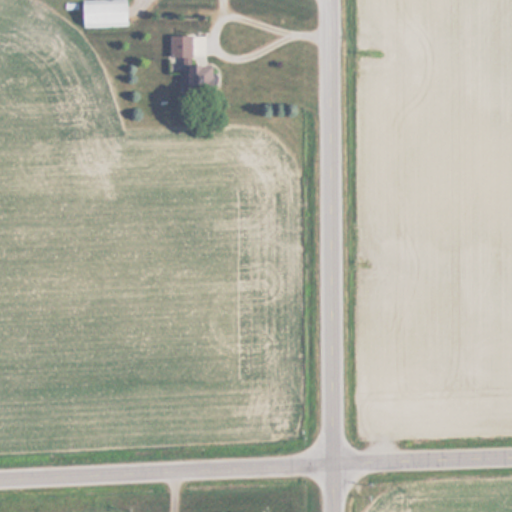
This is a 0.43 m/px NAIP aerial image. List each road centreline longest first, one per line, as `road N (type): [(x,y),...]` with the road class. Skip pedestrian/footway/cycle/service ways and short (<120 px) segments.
road 1 (residential): [(0,481),(511,459)]
road 2 (residential): [(337,511),(334,0)]
